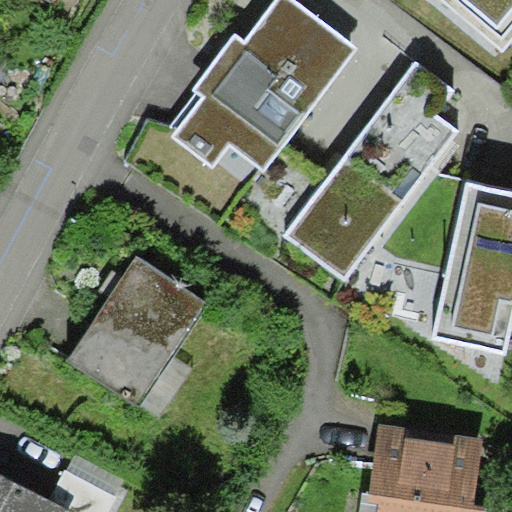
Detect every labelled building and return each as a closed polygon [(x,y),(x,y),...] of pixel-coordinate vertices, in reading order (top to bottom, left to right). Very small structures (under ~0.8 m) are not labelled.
[(202,101),(177,134),(250,191),(353,60),(274,0),(270,0),(236,44),(225,36),(185,88),(202,101)] [(511,0),(429,0),(500,57),(511,41),(511,0)] [(511,348),(511,195),(449,185),(420,346),(509,362),(511,348)] [(131,259),(58,359),(150,426),(191,369),(165,350),(197,306),(131,259)] [(465,511),(475,444),(369,428),(356,511),(465,511)] [(0,480),(0,511),(111,511),(116,505),(60,476),(44,505),(0,480)]
